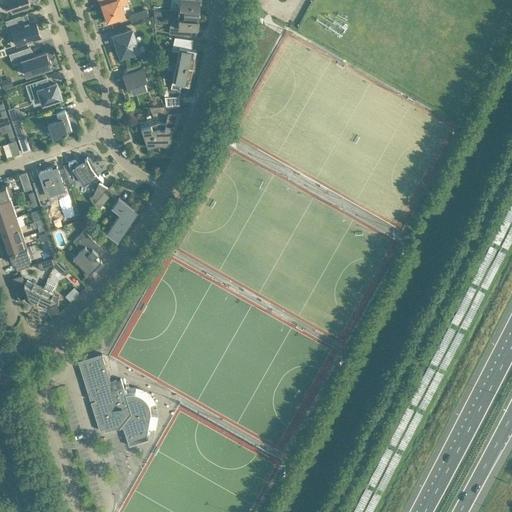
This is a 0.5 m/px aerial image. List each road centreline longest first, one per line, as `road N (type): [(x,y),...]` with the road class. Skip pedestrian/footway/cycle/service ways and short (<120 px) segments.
road 1 (residential): [(166,188),(82,304),(44,339),(0,359)]
road 2 (residential): [(218,0),(206,80),(166,188)]
road 3 (motorway): [(511,347),(425,511)]
road 4 (residential): [(51,0),(83,93),(102,116)]
road 5 (residential): [(102,116),(105,89),(75,0)]
